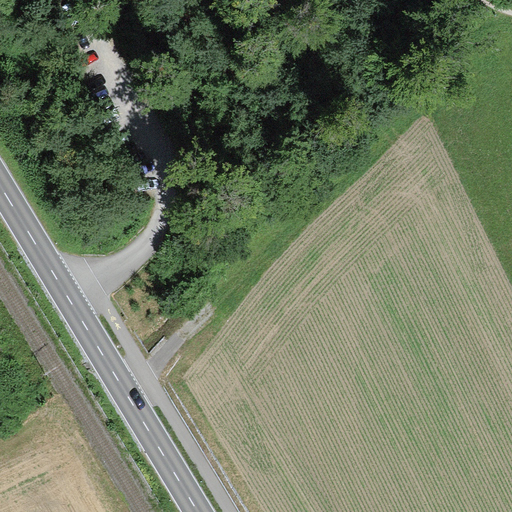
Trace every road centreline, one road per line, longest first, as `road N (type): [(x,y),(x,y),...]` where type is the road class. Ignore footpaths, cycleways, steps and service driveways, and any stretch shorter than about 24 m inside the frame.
road 1 (track): [(128,397),(347,159),(441,74),(511,30)]
road 2 (primary): [(197,511),(0,184)]
road 3 (track): [(72,0),(151,130),(166,161),(170,199),(156,231),(88,277)]
